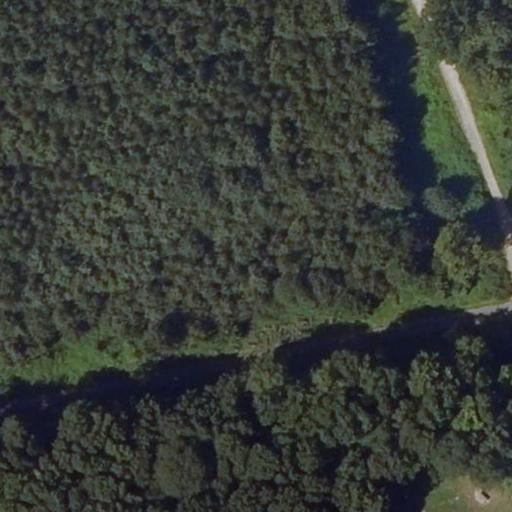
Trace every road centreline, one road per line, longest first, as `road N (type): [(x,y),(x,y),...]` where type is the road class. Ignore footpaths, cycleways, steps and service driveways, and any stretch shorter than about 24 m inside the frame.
road 1 (track): [(511,303),(0,402)]
road 2 (track): [(423,0),(511,247)]
